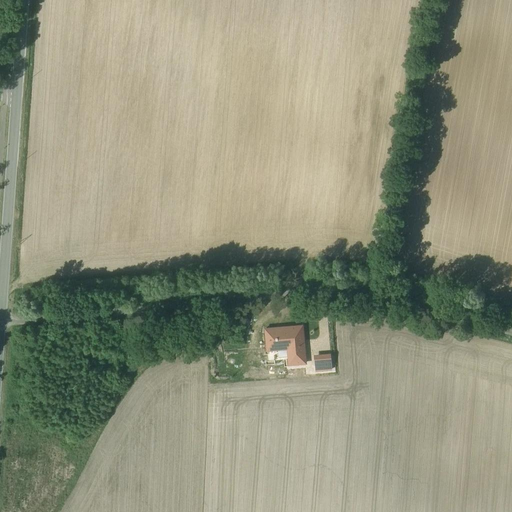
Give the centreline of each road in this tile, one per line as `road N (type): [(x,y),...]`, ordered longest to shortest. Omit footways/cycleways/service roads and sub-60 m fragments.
road 1 (unclassified): [(0,321),(345,288),(511,321)]
road 2 (secondary): [(16,95),(0,309)]
